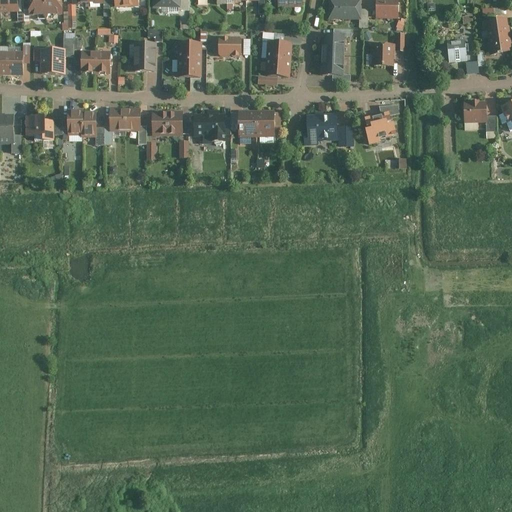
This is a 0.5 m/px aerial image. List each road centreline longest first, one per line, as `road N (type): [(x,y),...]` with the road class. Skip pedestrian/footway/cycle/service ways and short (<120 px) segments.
road 1 (residential): [(297,100),(0,90)]
road 2 (residential): [(451,162),(449,90),(511,82)]
